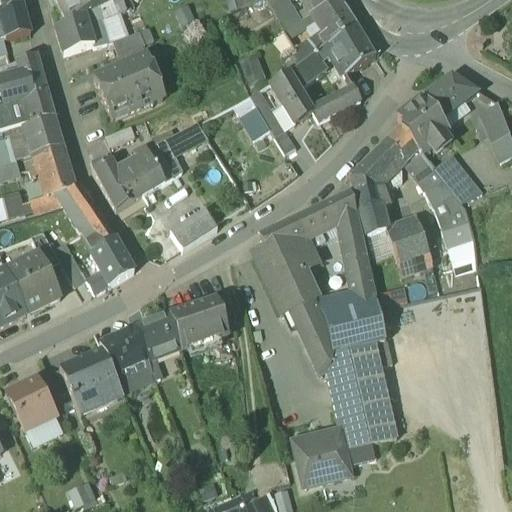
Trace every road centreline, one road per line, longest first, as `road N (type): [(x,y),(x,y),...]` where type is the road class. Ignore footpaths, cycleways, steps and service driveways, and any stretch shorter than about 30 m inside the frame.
road 1 (residential): [(408,33),(388,96),(324,172),(211,252),(152,282)]
road 2 (residential): [(31,0),(80,176),(152,282)]
road 3 (track): [(498,511),(484,470),(465,315)]
road 4 (residential): [(152,282),(0,359)]
